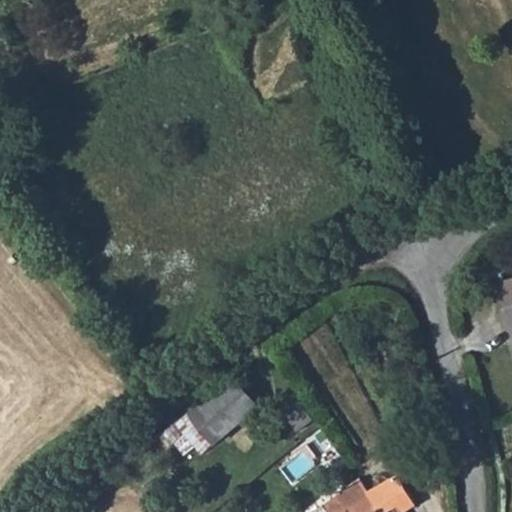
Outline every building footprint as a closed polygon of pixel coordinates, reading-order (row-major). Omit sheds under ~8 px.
[(187,456),(201,444),(209,454),(269,404),(242,372),(168,434),(187,456)] [(445,447),(408,475),(425,503),(438,493),(449,510),(451,509),(454,462),(445,447)] [(454,462),(451,509),(468,495),(460,467),(454,462)] [(369,511),(414,511),(425,503),(408,475),(382,496),(385,501),(369,511)] [(382,496),(373,484),(338,510),(338,511),(369,511),(385,501),(382,496)]
